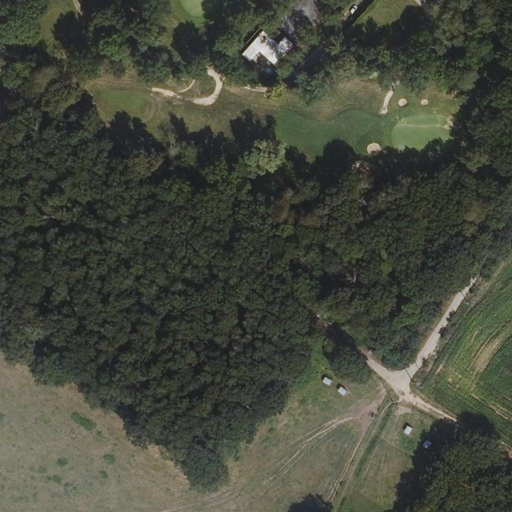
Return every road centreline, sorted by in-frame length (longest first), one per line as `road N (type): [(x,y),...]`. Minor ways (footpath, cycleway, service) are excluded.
road 1 (track): [(0,71),(23,101),(399,381)]
road 2 (unclassified): [(399,381),(511,216)]
road 3 (track): [(399,381),(343,511)]
road 4 (track): [(399,381),(511,454)]
